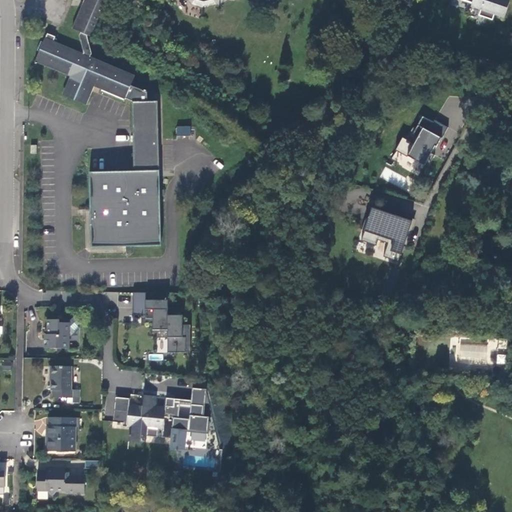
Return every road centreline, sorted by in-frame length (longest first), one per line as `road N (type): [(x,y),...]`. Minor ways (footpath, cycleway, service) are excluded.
road 1 (residential): [(0,259),(9,0)]
road 2 (residential): [(0,272),(36,298),(90,298),(108,323),(110,376),(139,382)]
